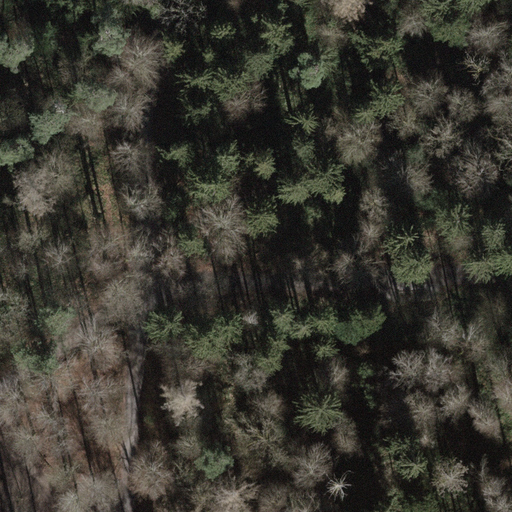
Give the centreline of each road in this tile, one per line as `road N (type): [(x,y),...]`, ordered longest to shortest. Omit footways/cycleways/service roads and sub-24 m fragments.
road 1 (track): [(139,257),(431,79),(476,0)]
road 2 (track): [(140,299),(246,280),(511,272)]
road 3 (track): [(159,0),(143,60),(139,257)]
road 4 (track): [(140,299),(127,511)]
road 5 (track): [(140,299),(36,366),(0,420)]
